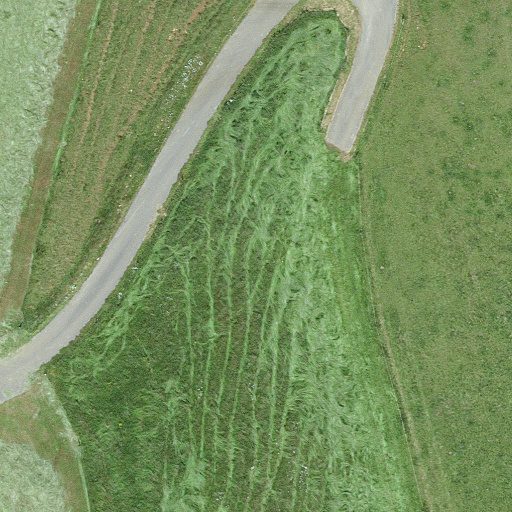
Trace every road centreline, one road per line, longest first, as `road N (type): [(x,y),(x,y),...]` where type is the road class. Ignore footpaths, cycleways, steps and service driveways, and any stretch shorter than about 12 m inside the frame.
road 1 (track): [(0,370),(78,304),(211,85),(274,0)]
road 2 (track): [(376,0),(337,143)]
